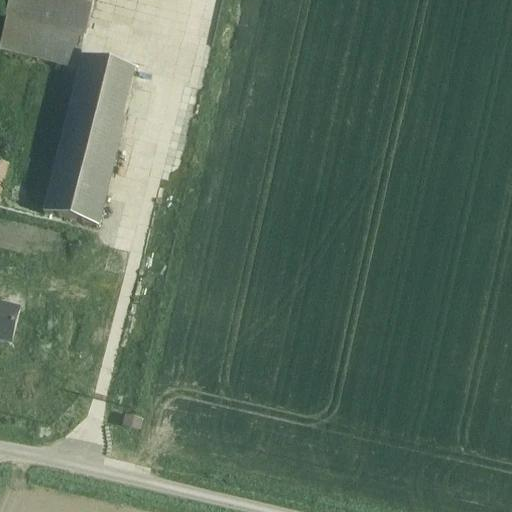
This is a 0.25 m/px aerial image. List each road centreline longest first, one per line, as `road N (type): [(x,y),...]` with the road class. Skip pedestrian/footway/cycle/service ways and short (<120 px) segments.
road 1 (unknown): [(84,473),(171,0)]
road 2 (unclassified): [(249,511),(0,453)]
